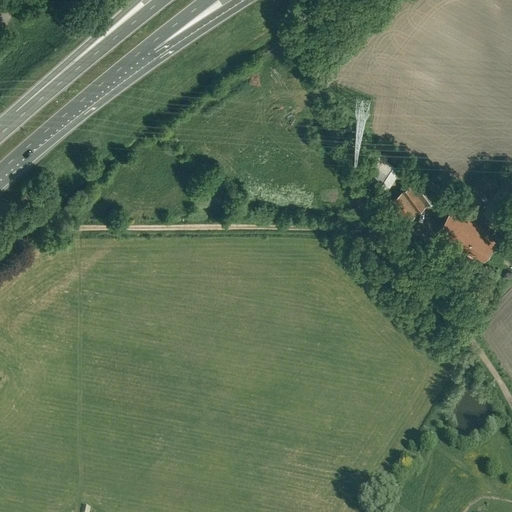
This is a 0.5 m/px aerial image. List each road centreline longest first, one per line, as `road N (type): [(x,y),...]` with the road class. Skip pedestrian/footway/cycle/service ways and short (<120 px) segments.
road 1 (track): [(52,229),(382,231)]
road 2 (residential): [(511,417),(378,225)]
road 3 (trunk): [(0,171),(146,46)]
road 4 (trunk): [(163,0),(22,115)]
road 5 (trunk): [(137,0),(22,115)]
